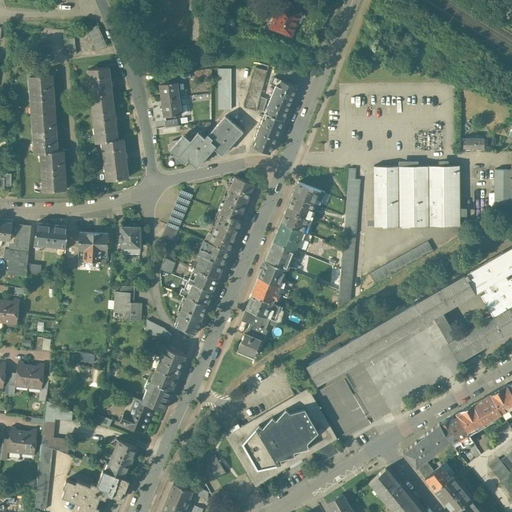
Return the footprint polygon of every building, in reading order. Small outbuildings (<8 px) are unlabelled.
[(209,0),(188,0),(188,8),(193,9),(191,39),(202,38),(203,18),(208,19),(208,11),(209,11),(209,0)] [(290,11),(280,7),(276,15),(273,13),(269,23),(272,24),(270,29),(280,34),(281,31),(291,36),(298,22),(301,23),(304,16),(301,15),(302,14),(291,9),(290,11)] [(243,28),(223,25),(221,33),(242,36),(243,28)] [(105,46),(96,26),(86,30),(95,51),(105,46)] [(74,37),(63,38),(65,55),(76,54),(74,37)] [(191,45),(180,46),(180,48),(153,50),(153,59),(158,59),(159,59),(159,58),(173,57),(173,58),(174,58),(174,57),(192,56),(192,55),(202,55),(202,38),(191,39),(191,45)] [(93,106),(114,103),(111,87),(112,86),(111,81),(108,66),(87,69),(93,106)] [(255,67),(244,107),(256,110),(257,109),(260,96),(267,70),(255,67)] [(228,68),(216,69),(218,111),(230,110),(228,68)] [(53,75),(29,76),(32,113),(32,115),(56,113),(53,75)] [(297,87),(273,77),(270,84),(275,86),(267,107),(270,108),(267,114),(283,120),(297,87)] [(169,82),(159,83),(161,98),(178,97),(176,82),(171,82),(169,82)] [(267,98),(260,96),(257,109),(263,112),(267,98)] [(178,97),(161,98),(162,113),(172,113),(174,113),(174,112),(179,112),(178,97)] [(114,103),(93,106),(98,142),(103,142),(119,139),(117,121),(116,115),(114,103)] [(56,113),(32,115),(35,153),(41,153),(59,151),(56,113)] [(267,114),(265,113),(254,140),(256,141),(254,147),(270,153),(283,120),(267,114)] [(198,132),(190,140),(183,134),(170,149),(185,163),(188,160),(197,167),(204,160),(210,160),(210,155),(214,150),(217,152),(219,149),(224,154),(243,132),(225,117),(208,136),(207,135),(204,138),(198,132)] [(402,137),(402,149),(414,149),(414,137),(402,137)] [(119,139),(103,142),(109,180),(130,177),(127,159),(128,159),(127,152),(126,152),(124,138),(119,139)] [(484,148),(484,138),(463,138),(463,148),(484,148)] [(59,151),(41,153),(44,191),(68,189),(65,151),(59,151)] [(398,165),(373,166),(374,219),(367,219),(367,225),(374,225),(374,226),(460,225),(459,165),(418,165),(418,160),(398,160),(398,165)] [(356,168),(349,168),(337,307),(338,308),(349,301),(359,179),(355,179),(356,168)] [(511,169),(495,170),(495,218),(511,211),(511,188),(511,187),(511,169)] [(11,173),(0,173),(0,188),(4,188),(4,185),(11,185),(11,173)] [(235,176),(221,211),(239,219),(254,183),(235,176)] [(325,192),(298,182),(292,195),(314,204),(319,206),(325,192)] [(182,189),(167,224),(178,229),(193,194),(182,189)] [(314,204),(292,195),(287,209),(311,219),(313,216),(310,215),(314,204)] [(311,219),(287,209),(281,223),(302,232),(303,232),(307,222),(310,223),(311,219)] [(221,211),(209,242),(229,250),(233,242),(230,241),(236,227),(238,228),(242,220),(239,219),(221,211)] [(5,219),(0,219),(0,238),(10,240),(12,223),(5,222),(5,219)] [(68,225),(37,222),(34,244),(66,247),(66,244),(68,231),(68,225)] [(31,225),(17,223),(15,244),(16,244),(16,250),(5,249),(4,257),(9,258),(7,273),(26,275),(27,263),(31,225)] [(302,232),(281,223),(273,242),(294,250),(302,232)] [(138,226),(137,224),(132,224),(132,226),(120,226),(120,247),(124,247),(124,253),(139,253),(139,246),(140,246),(140,244),(140,226),(138,226)] [(178,229),(167,224),(162,235),(173,240),(178,229)] [(76,232),(68,231),(66,244),(72,244),(73,240),(75,240),(76,232)] [(108,233),(79,232),(79,249),(84,249),(84,259),(101,260),(101,255),(106,255),(107,250),(108,233)] [(430,237),(425,240),(432,251),(437,248),(430,237)] [(176,244),(165,239),(160,251),(172,255),(176,244)] [(209,242),(204,240),(198,253),(201,254),(224,264),(229,250),(209,242)] [(425,240),(420,243),(426,254),(432,251),(425,240)] [(294,250),(273,242),(265,261),(285,269),(287,270),(294,250)] [(420,243),(415,246),(421,257),(426,254),(420,243)] [(511,276),(507,279),(505,275),(511,270),(511,245),(467,272),(464,274),(475,292),(483,287),(485,291),(480,294),(494,316),(490,318),(447,342),(458,361),(511,330),(511,276)] [(415,246),(410,249),(416,260),(421,257),(415,246)] [(75,248),(66,247),(65,258),(74,258),(75,248)] [(410,249),(404,252),(411,263),(416,260),(410,249)] [(404,252),(399,256),(406,266),(411,263),(404,252)] [(224,264),(201,254),(198,262),(201,263),(198,269),(218,277),(224,264)] [(399,256),(394,259),(400,270),(406,266),(399,256)] [(176,262),(165,257),(160,269),(171,273),(176,262)] [(394,259),(389,262),(395,273),(400,270),(394,259)] [(285,269),(265,261),(258,278),(278,286),(282,278),(284,279),(285,276),(282,275),(285,269)] [(389,262),(383,265),(390,276),(395,273),(389,262)] [(41,265),(27,263),(26,275),(40,277),(41,265)] [(383,265),(378,268),(385,279),(390,276),(383,265)] [(198,269),(194,267),(193,269),(193,270),(189,281),(212,291),(218,277),(198,269)] [(378,268),(373,271),(379,282),(385,279),(378,268)] [(464,274),(307,365),(318,384),(441,312),(475,292),(464,274)] [(278,286),(258,278),(252,294),(272,303),(273,298),(276,299),(277,296),(274,295),(276,290),(280,296),(286,298),(288,290),(278,286)] [(189,281),(188,280),(185,288),(182,287),(180,293),(187,296),(207,304),(212,291),(189,281)] [(135,286),(121,285),(120,291),(115,291),(114,312),(125,312),(125,319),(141,320),(142,302),(134,302),(135,286)] [(272,303),(252,294),(246,308),(247,309),(256,313),(269,318),(274,320),(278,309),(281,310),(282,307),(272,303)] [(207,304),(187,296),(177,318),(179,318),(176,325),(195,333),(207,304)] [(15,299),(11,302),(6,301),(3,322),(16,324),(19,299),(15,299)] [(256,313),(247,309),(244,317),(253,321),(256,313)] [(269,318),(256,313),(253,321),(248,335),(256,339),(261,327),(265,329),(269,318)] [(166,330),(162,324),(156,340),(167,345),(171,335),(166,330)] [(248,335),(245,334),(245,333),(244,333),(238,350),(254,356),(260,340),(259,340),(256,339),(248,335)] [(185,356),(164,347),(160,357),(155,355),(151,365),(156,367),(177,376),(185,356)] [(92,353),(85,353),(82,353),(81,360),(94,362),(95,354),(92,354),(92,353)] [(22,362),(18,361),(17,373),(15,385),(15,386),(28,387),(31,366),(25,365),(22,362)] [(44,364),(40,364),(36,367),(31,366),(28,387),(41,389),(41,388),(43,376),(44,364)] [(91,367),(80,366),(78,382),(89,383),(88,385),(97,387),(97,382),(99,382),(100,374),(93,373),(93,371),(91,367)] [(177,376),(156,367),(154,372),(151,370),(147,379),(172,389),(177,376)] [(172,389),(147,379),(145,386),(147,387),(142,401),(154,406),(163,409),(172,389)] [(507,383),(490,393),(500,412),(501,413),(511,406),(511,392),(508,385),(507,383)] [(307,387),(226,435),(255,485),(320,448),(322,452),(329,448),(335,444),(333,440),(337,437),(337,436),(307,387)] [(489,393),(472,403),(483,422),(500,412),(490,393),(489,393)] [(142,401),(135,398),(130,411),(125,409),(120,422),(124,424),(143,432),(154,406),(142,401)] [(69,439),(52,438),(55,418),(71,420),(72,412),(46,401),(42,443),(53,448),(67,454),(69,439)] [(472,403),(472,404),(456,413),(469,435),(485,425),(483,422),(472,403)] [(456,413),(439,423),(450,441),(451,443),(458,439),(463,446),(472,441),(469,435),(456,413)] [(111,420),(98,414),(95,421),(108,427),(111,420)] [(439,423),(424,434),(425,435),(417,441),(403,451),(416,468),(426,460),(450,441),(439,423)] [(23,432),(17,431),(15,427),(10,427),(9,439),(8,451),(21,453),(23,432)] [(33,429),(29,432),(23,432),(21,453),(34,454),(37,430),(33,429)] [(119,439),(106,470),(124,478),(137,447),(119,439)] [(53,448),(42,443),(35,507),(46,508),(53,448)] [(329,448),(322,452),(326,459),(339,451),(335,444),(329,448)] [(217,455),(196,467),(206,484),(226,472),(220,461),(217,455)] [(511,469),(511,462),(507,457),(501,461),(502,463),(506,468),(509,471),(511,469)] [(498,458),(489,466),(493,470),(502,463),(501,461),(498,458)] [(426,460),(416,468),(425,478),(434,471),(426,460)] [(502,463),(493,470),(497,476),(506,468),(502,463)] [(434,471),(425,478),(434,490),(451,477),(451,476),(441,465),(434,471)] [(397,482),(385,468),(369,481),(394,511),(397,511),(412,500),(400,486),(400,485),(397,482)] [(506,468),(497,476),(501,481),(511,473),(509,471),(506,468)] [(91,485),(108,494),(120,499),(123,490),(125,491),(130,480),(124,478),(106,470),(103,469),(97,484),(92,482),(91,485)] [(511,474),(511,473),(501,481),(506,486),(511,481),(511,474)] [(451,477),(434,490),(451,511),(453,511),(471,498),(452,475),(451,476),(451,477)] [(108,494),(91,485),(77,480),(76,483),(66,479),(63,487),(65,488),(62,496),(80,504),(76,511),(97,511),(99,508),(96,506),(100,497),(106,499),(108,494)] [(183,511),(192,492),(172,484),(161,510),(164,511),(183,511)] [(222,487),(211,493),(214,499),(225,493),(222,487)] [(209,492),(199,488),(196,495),(209,500),(209,492)] [(225,493),(214,499),(218,506),(229,500),(225,493)] [(353,511),(347,501),(346,501),(342,493),(327,502),(332,511),(353,511)] [(481,511),(471,498),(453,511),(481,511)] [(421,511),(412,500),(397,511),(421,511)]
